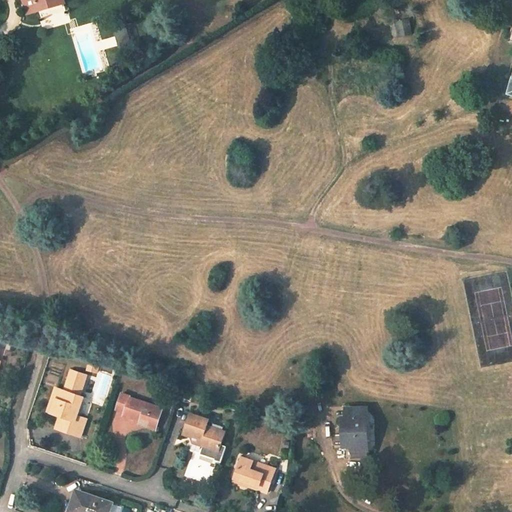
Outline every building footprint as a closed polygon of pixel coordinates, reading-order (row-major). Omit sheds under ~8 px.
[(64,0),(23,0),(27,12),(65,1),(64,0)] [(412,20),(396,21),(398,36),(413,35),(412,20)] [(122,50),(134,46),(128,27),(116,31),(122,50)] [(358,65),(367,66),(368,57),(359,56),(358,65)] [(81,395),(88,376),(70,370),(64,390),(81,395)] [(59,398),(57,404),(53,402),(50,412),(60,416),(76,421),(71,433),(80,437),(86,419),(77,416),(84,397),(81,396),(81,395),(64,390),(55,387),(52,395),(59,398)] [(156,426),(162,408),(129,398),(130,396),(121,394),(116,410),(124,412),(123,416),(140,421),(156,426)] [(52,395),(50,402),(53,402),(57,404),(59,398),(52,395)] [(348,420),(346,420),(346,445),(357,445),(357,444),(365,444),(365,419),(365,409),(348,409),(348,420)] [(219,451),(225,431),(208,426),(209,420),(190,414),(183,434),(190,436),(193,443),(219,451)] [(56,428),(71,433),(76,421),(60,416),(56,428)] [(138,426),(154,431),(156,426),(140,421),(138,426)] [(353,446),(353,457),(366,457),(365,444),(357,444),(357,445),(353,446)] [(267,493),(275,469),(242,458),(235,477),(247,482),(245,485),(267,493)] [(235,477),(233,481),(245,485),(247,482),(235,477)] [(119,511),(122,507),(112,504),(113,502),(79,491),(71,511),(119,511)]
